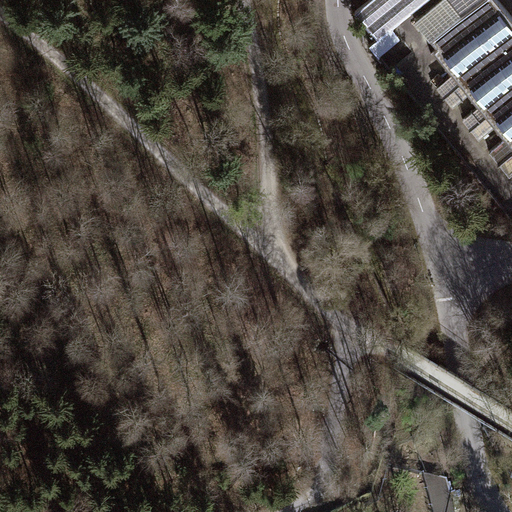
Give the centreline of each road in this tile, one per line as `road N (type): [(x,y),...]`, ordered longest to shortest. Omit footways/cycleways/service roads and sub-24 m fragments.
road 1 (track): [(0,13),(136,126),(269,256)]
road 2 (track): [(269,256),(269,158),(244,0)]
road 3 (track): [(286,511),(324,480),(348,328)]
road 4 (track): [(348,328),(511,422)]
